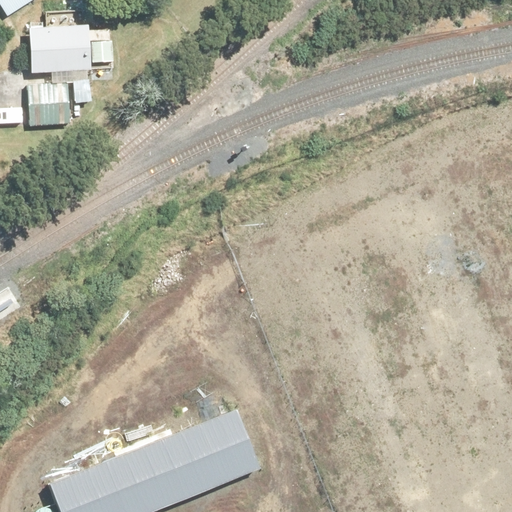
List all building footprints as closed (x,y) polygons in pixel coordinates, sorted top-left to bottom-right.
[(16,0),(0,0),(0,15),(15,17),(16,0)] [(146,11),(129,28),(147,45),(163,28),(146,11)] [(20,71),(45,72),(45,84),(80,85),(80,72),(81,28),(21,28),(20,71)] [(61,86),(21,85),(21,125),(60,126),(61,86)] [(111,511),(227,464),(195,388),(26,458),(48,511),(111,511)]
